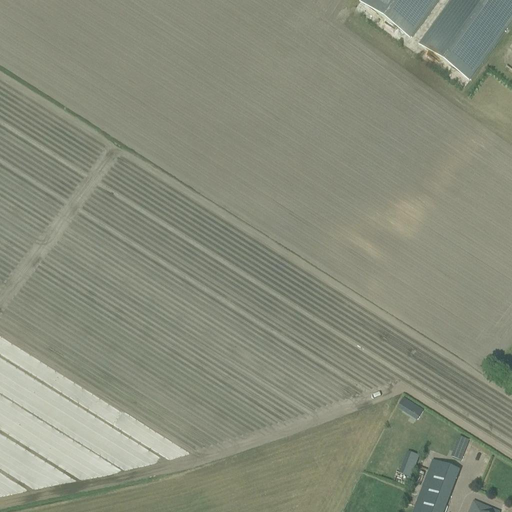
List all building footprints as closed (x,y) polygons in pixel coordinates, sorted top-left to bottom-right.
[(436,0),(360,0),(360,1),(409,37),(436,0)] [(453,0),(421,45),(472,81),(509,29),(468,0),(453,0)] [(511,0),(468,0),(509,29),(511,25),(511,0)] [(397,409),(417,422),(423,412),(403,399),(397,409)] [(460,438),(453,457),(452,459),(461,462),(461,461),(468,441),(460,438)] [(410,479),(418,457),(408,453),(400,475),(410,479)] [(433,461),(429,472),(435,474),(456,482),(460,471),(439,463),(433,461)] [(422,511),(443,511),(456,482),(435,474),(429,472),(415,509),(422,511)]
